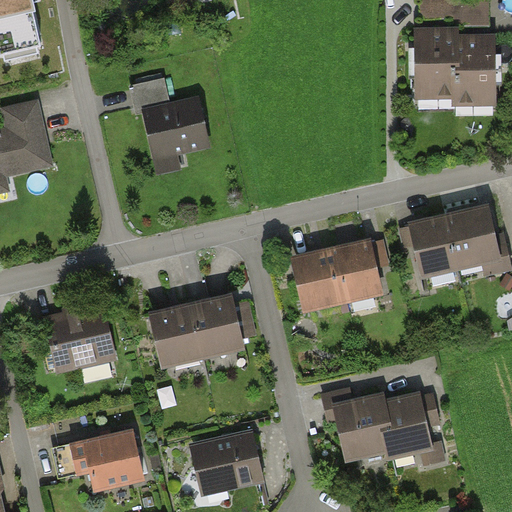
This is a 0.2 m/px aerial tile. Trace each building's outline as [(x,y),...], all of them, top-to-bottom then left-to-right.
[(0,0),(0,60),(44,49),(33,0),(0,0)] [(489,26),(489,1),(422,1),(422,20),(456,19),(456,26),(489,26)] [(456,34),(418,34),(419,95),(456,95),(456,40),(456,34)] [(493,40),(456,40),(456,95),(456,101),(494,101),(493,40)] [(202,102),(144,116),(159,183),(184,177),(182,166),(215,159),(202,102)] [(7,136),(0,137),(0,202),(14,200),(11,186),(57,177),(43,107),(3,115),(7,136)] [(490,217),(451,225),(465,286),(504,278),(490,217)] [(451,225),(412,233),(426,295),(465,286),(451,225)] [(376,248),(336,258),(349,316),(389,307),(376,248)] [(336,258),(296,267),(309,325),(349,316),(336,258)] [(229,298),(192,306),(203,355),(240,347),(229,298)] [(192,306),(156,315),(166,363),(203,355),(192,306)] [(105,308),(45,322),(57,374),(117,361),(105,308)] [(326,417),(337,415),(350,475),(396,465),(384,409),(383,405),(357,411),(354,395),(323,402),(326,417)] [(384,409),(396,465),(398,473),(420,468),(423,479),(453,473),(437,398),(384,409)] [(254,437),(191,452),(205,507),(268,492),(254,437)] [(136,441),(86,452),(98,505),(147,494),(136,441)]
